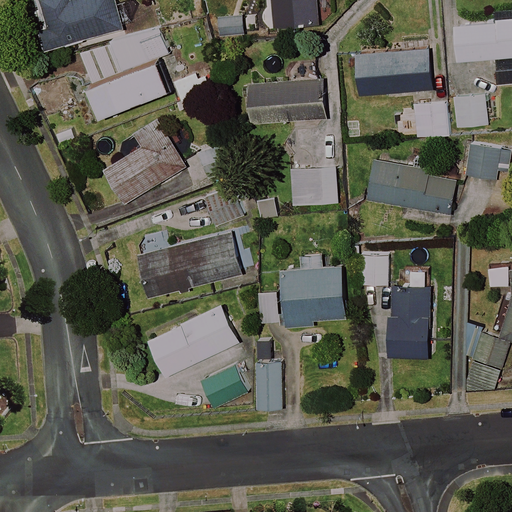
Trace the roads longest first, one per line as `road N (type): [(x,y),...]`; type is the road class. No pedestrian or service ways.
road 1 (residential): [(0,134),(49,238),(81,471)]
road 2 (residential): [(385,447),(81,471)]
road 3 (residential): [(511,437),(385,447)]
